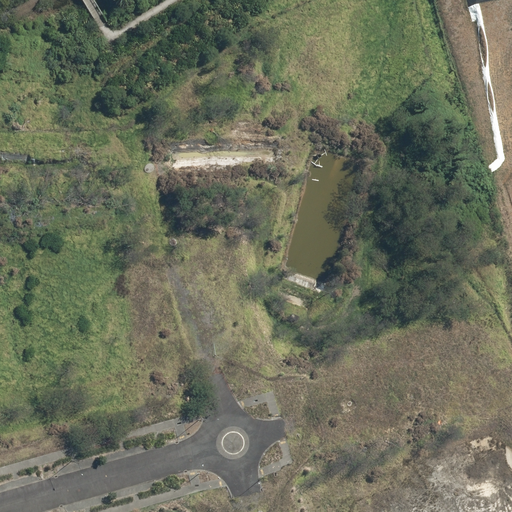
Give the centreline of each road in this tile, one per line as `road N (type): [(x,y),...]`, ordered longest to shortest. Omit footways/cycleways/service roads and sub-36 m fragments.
road 1 (unknown): [(206,359),(146,170),(150,121),(318,0)]
road 2 (unknown): [(409,0),(511,326)]
road 3 (unknown): [(291,426),(511,362)]
road 4 (residential): [(0,507),(206,448)]
